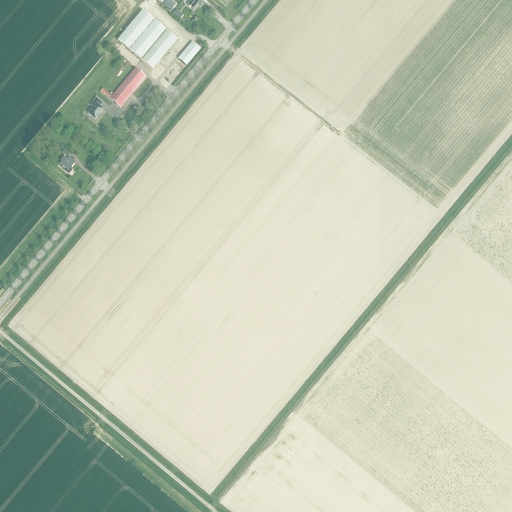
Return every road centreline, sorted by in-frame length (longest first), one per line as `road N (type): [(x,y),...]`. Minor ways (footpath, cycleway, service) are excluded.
road 1 (tertiary): [(0,302),(253,0)]
road 2 (unclassified): [(214,511),(0,331)]
road 3 (track): [(220,39),(338,132)]
